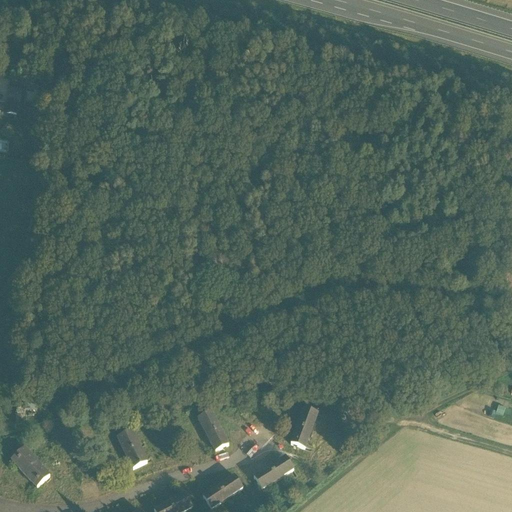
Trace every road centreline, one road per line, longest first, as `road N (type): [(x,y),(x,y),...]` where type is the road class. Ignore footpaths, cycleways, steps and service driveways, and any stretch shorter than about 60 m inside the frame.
road 1 (track): [(511,454),(298,391),(93,317),(34,275)]
road 2 (motorway): [(348,0),(511,49)]
road 3 (track): [(300,511),(402,423)]
road 4 (residential): [(511,368),(402,423)]
